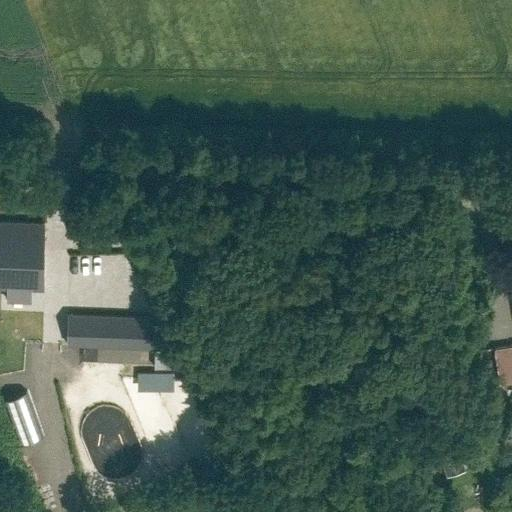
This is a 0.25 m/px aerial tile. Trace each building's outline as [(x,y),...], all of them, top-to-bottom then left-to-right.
[(48,222),(0,219),(0,295),(44,298),(48,222)] [(156,315),(69,313),(68,349),(155,352),(156,315)] [(169,387),(170,371),(137,371),(136,387),(169,387)] [(27,388),(6,395),(21,440),(42,433),(27,388)] [(447,473),(464,467),(457,448),(440,455),(447,473)]
